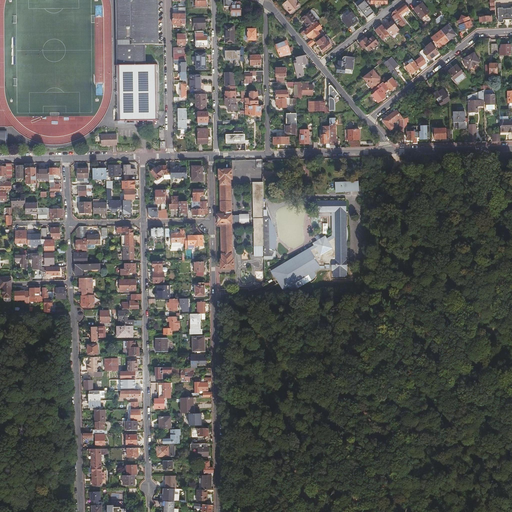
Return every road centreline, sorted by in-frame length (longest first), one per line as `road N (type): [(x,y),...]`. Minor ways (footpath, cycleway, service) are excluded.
road 1 (unclassified): [(212,221),(218,511)]
road 2 (unclassified): [(144,221),(148,511)]
road 3 (residential): [(71,282),(79,511)]
road 4 (residential): [(511,31),(472,37),(367,122)]
road 5 (residential): [(167,0),(169,156)]
road 6 (residential): [(214,0),(214,155)]
road 7 (residential): [(266,4),(268,154)]
road 8 (residential): [(268,154),(390,151)]
road 9 (residential): [(390,151),(511,148)]
